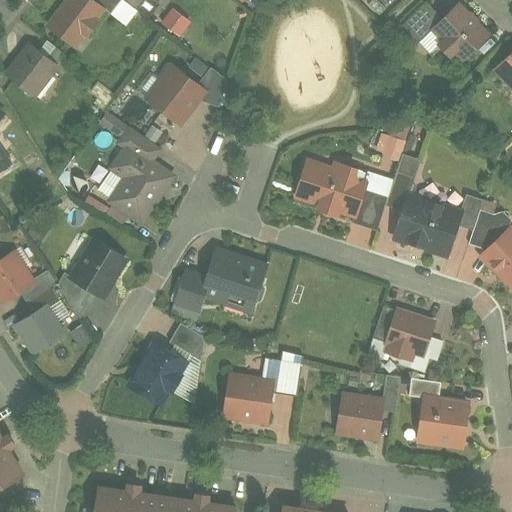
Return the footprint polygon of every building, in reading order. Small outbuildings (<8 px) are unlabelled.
[(63,0),(45,22),(74,46),(85,34),(88,35),(99,21),(97,19),(105,9),(94,0),(63,0)] [(94,0),(105,9),(109,12),(118,0),(94,0)] [(122,0),(135,10),(142,0),(122,0)] [(431,28),(443,17),(428,0),(400,26),(416,42),(431,28)] [(443,17),(431,28),(463,61),(491,33),(459,1),(443,17)] [(168,8),(157,24),(178,37),(189,21),(168,8)] [(47,38),(39,48),(56,62),(64,52),(47,38)] [(4,71),(34,95),(59,65),(56,62),(39,48),(29,41),(4,71)] [(511,52),(495,69),(511,86),(511,52)] [(169,64),(143,96),(179,124),(199,97),(204,91),(195,84),(169,64)] [(210,66),(195,84),(204,91),(199,97),(217,104),(226,79),(210,66)] [(103,110),(95,123),(115,135),(123,123),(103,110)] [(399,159),(407,125),(382,119),(374,153),(399,159)] [(127,143),(153,160),(161,148),(127,125),(116,140),(125,146),(127,143)] [(125,176),(110,198),(142,220),(173,175),(153,160),(127,143),(125,146),(112,167),(125,176)] [(0,167),(10,161),(0,144),(0,167)] [(385,203),(403,209),(409,191),(419,159),(401,154),(393,181),(385,203)] [(339,212),(353,216),(366,177),(358,174),(360,167),(332,158),(330,164),(305,156),(292,197),(315,204),(314,207),(338,215),(339,212)] [(353,216),(352,221),(377,229),(385,203),(393,181),(368,173),(366,177),(353,216)] [(403,209),(393,238),(444,255),(455,224),(460,208),(409,191),(403,209)] [(460,208),(455,224),(472,229),(478,209),(481,198),(464,193),(460,208)] [(478,209),(472,229),(469,242),(483,249),(511,224),(511,218),(502,209),(493,213),(478,209)] [(0,235),(11,229),(2,215),(0,216),(0,235)] [(483,249),(478,254),(506,285),(510,282),(511,284),(511,224),(483,249)] [(95,238),(71,276),(99,294),(103,296),(126,258),(95,238)] [(207,273),(200,294),(204,295),(250,310),(266,263),(216,247),(207,273)] [(0,258),(0,302),(18,291),(35,280),(33,276),(16,249),(0,258)] [(200,294),(207,273),(186,265),(170,311),(195,320),(204,295),(200,294)] [(35,280),(18,291),(24,301),(51,285),(54,283),(46,269),(33,276),(35,280)] [(83,319),(99,294),(71,276),(63,271),(57,281),(83,319)] [(51,285),(24,301),(30,312),(47,303),(49,306),(59,300),(51,285)] [(30,312),(14,322),(30,351),(64,331),(49,306),(47,303),(30,312)] [(384,340),(383,342),(387,343),(385,350),(411,358),(413,353),(424,357),(437,318),(396,304),(394,309),(384,340)] [(384,340),(394,309),(383,306),(372,337),(384,340)] [(180,321),(169,340),(200,360),(204,336),(180,321)] [(153,340),(127,385),(159,404),(186,359),(153,340)] [(273,378),(271,390),(295,393),(301,354),(281,349),(280,360),(268,358),(265,377),(273,378)] [(229,372),(222,417),(266,424),(271,390),(273,378),(265,377),(229,372)] [(384,374),(381,398),(383,398),(381,410),(394,412),(400,377),(384,374)] [(424,395),(436,397),(438,382),(410,378),(408,395),(424,398),(424,395)] [(344,391),(337,431),(377,437),(381,410),(383,398),(381,398),(344,391)] [(424,398),(418,440),(462,446),(468,401),(436,397),(424,395),(424,398)] [(0,431),(0,485),(23,473),(9,447),(15,444),(7,430),(1,433),(0,431)] [(99,484),(94,511),(235,511),(237,503),(210,499),(210,493),(193,491),(192,497),(142,490),(143,484),(125,481),(124,487),(99,484)] [(328,511),(329,510),(282,502),(280,511),(328,511)]
